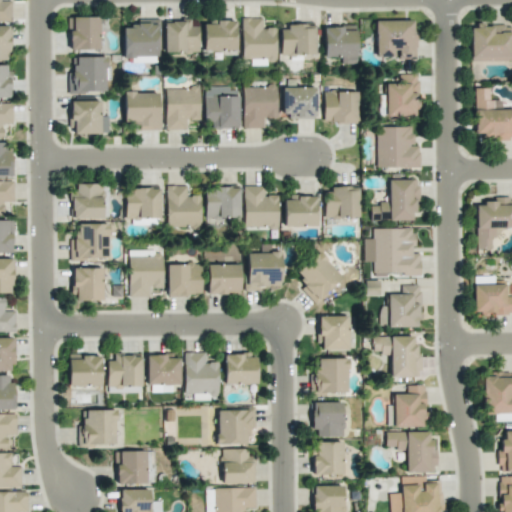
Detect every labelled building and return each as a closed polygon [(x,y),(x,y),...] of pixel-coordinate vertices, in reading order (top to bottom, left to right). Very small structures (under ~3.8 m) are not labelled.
[(0,0),(0,21),(10,21),(9,0),(0,0)] [(67,17),(68,50),(98,49),(97,17),(67,17)] [(260,18),(239,18),(240,59),(249,59),(249,64),(275,64),(274,28),(260,28),(260,18)] [(156,57),(157,19),(135,19),(135,26),(121,26),(121,56),(156,57)] [(201,25),(202,51),(235,50),(234,20),(214,21),(215,24),(201,25)] [(411,20),(373,21),(374,57),(395,57),(395,59),(415,59),(415,28),(411,28),(411,20)] [(163,53),(198,52),(197,26),(189,26),(189,21),(162,22),(163,53)] [(0,25),(0,60),(9,60),(9,25),(0,25)] [(279,25),(279,55),(314,55),(313,25),(279,25)] [(322,57),(339,57),(339,65),(355,64),(354,25),(322,26),(322,57)] [(469,62),(510,62),(510,25),(469,25),(469,62)] [(104,56),(71,57),(71,73),(66,73),(66,93),(104,92),(104,56)] [(0,97),(8,98),(9,65),(0,64),(0,97)] [(385,117),(416,116),(415,74),(397,74),(397,83),(384,83),(385,117)] [(276,86),(240,87),(241,128),(262,128),(262,118),(276,118),(276,86)] [(197,87),(163,88),(164,130),(184,130),(184,120),(198,120),(197,87)] [(313,87),(280,87),(281,118),(314,117),(313,87)] [(202,88),(202,121),(210,120),(210,129),(237,129),(236,88),(202,88)] [(488,88),(473,88),(473,133),(481,133),(481,139),(511,138),(511,109),(500,109),(500,100),(488,100),(488,88)] [(321,91),(322,123),(356,122),(355,91),(321,91)] [(122,121),(138,121),(138,131),(158,130),(157,92),(122,92),(122,121)] [(69,101),(69,134),(107,133),(106,116),(99,116),(98,101),(69,101)] [(0,138),(1,138),(1,125),(11,124),(10,103),(0,103),(0,138)] [(418,168),(418,146),(410,146),(410,127),(374,127),(374,168),(418,168)] [(0,142),(0,176),(10,176),(9,142),(0,142)] [(416,179),(387,180),(387,204),(369,204),(369,221),(409,220),(409,212),(413,212),(413,202),(416,202),(416,179)] [(0,215),(2,215),(1,202),(12,202),(12,180),(0,180),(0,215)] [(101,184),(74,183),(74,192),(70,192),(69,218),(100,219),(101,184)] [(185,185),(164,185),(164,227),(199,228),(199,196),(185,196),(185,185)] [(238,218),(238,186),(203,187),(204,219),(238,218)] [(276,195),(261,196),(261,186),(241,186),(242,228),(277,227),(276,195)] [(321,188),(323,218),(357,217),(356,187),(321,188)] [(158,218),(158,188),(123,188),(123,223),(143,222),(143,218),(158,218)] [(282,197),(282,226),(315,226),(314,196),(282,197)] [(474,250),(489,249),(489,238),(493,238),(492,229),(511,228),(511,197),(494,198),(494,202),(473,203),(474,250)] [(0,252),(11,253),(11,220),(0,220),(0,252)] [(73,224),(73,239),(68,239),(68,259),(106,259),(106,223),(73,224)] [(418,276),(418,253),(412,254),(412,228),(370,229),(370,238),(361,238),(362,262),(371,262),(372,275),(402,275),(402,276),(418,276)] [(160,251),(126,251),(127,297),(148,297),(147,288),(161,288),(160,251)] [(244,253),(245,291),(264,291),(264,286),(279,286),(279,252),(244,253)] [(312,303),(340,278),(317,252),(294,272),(305,284),(300,289),(312,303)] [(0,258),(0,292),(12,293),(12,258),(0,258)] [(164,264),(165,296),(199,295),(199,263),(164,264)] [(238,265),(206,264),(205,293),(238,294),(238,265)] [(101,300),(100,268),(71,268),(71,301),(101,300)] [(503,280),(492,281),(491,276),(472,277),(473,284),(503,283),(503,280)] [(471,316),(485,316),(485,315),(511,314),(511,295),(502,296),(502,284),(471,284),(471,316)] [(418,327),(417,285),(399,285),(399,294),(386,294),(386,306),(377,306),(377,327),(418,327)] [(0,331),(13,332),(13,311),(3,312),(3,298),(0,297),(0,331)] [(347,349),(346,316),(316,316),(316,343),(320,343),(320,350),(347,349)] [(414,336),(371,336),(371,355),(389,354),(389,377),(419,377),(418,354),(414,354),(414,336)] [(0,337),(0,370),(13,370),(12,337),(0,337)] [(183,400),(217,400),(216,362),(203,362),(203,352),(182,353),(183,400)] [(67,386),(99,385),(99,354),(66,355),(67,386)] [(139,354),(112,355),(112,360),(105,361),(106,393),(125,392),(124,386),(140,385),(139,354)] [(178,385),(178,358),(171,357),(171,354),(145,354),(144,384),(178,385)] [(255,354),(222,354),(222,385),(255,384),(255,354)] [(345,393),(346,359),(316,358),(315,374),(308,374),(308,392),(345,393)] [(511,413),(511,372),(482,373),(481,414),(511,413)] [(0,409),(13,410),(12,375),(0,375),(0,409)] [(423,426),(422,385),(404,385),(405,393),(392,393),(392,405),(385,405),(385,427),(423,426)] [(340,402),(311,402),(312,437),(341,436),(340,402)] [(246,445),(246,429),(253,429),(253,409),(215,410),(215,445),(246,445)] [(114,445),(113,410),(80,410),(80,424),(76,425),(76,446),(114,445)] [(0,414),(0,448),(9,448),(8,436),(15,436),(14,414),(0,414)] [(429,431),(383,432),(383,449),(403,449),(404,473),(431,473),(431,464),(435,464),(435,450),(430,450),(429,431)] [(511,431),(500,431),(501,453),(496,453),(497,472),(511,471),(511,431)] [(340,442),(314,442),(314,455),(311,455),(311,475),(341,474),(340,442)] [(220,484),(252,483),(252,462),(246,462),(246,449),(219,449),(220,484)] [(114,484),(145,483),(145,451),(113,451),(114,484)] [(0,487),(19,487),(19,466),(10,467),(9,452),(0,452),(0,487)] [(437,511),(437,508),(440,508),(439,482),(423,483),(423,476),(398,477),(399,493),(387,493),(387,511),(437,511)] [(497,511),(511,511),(511,476),(497,477),(497,511)] [(341,511),(341,485),(311,486),(311,511),(341,511)] [(203,488),(203,511),(243,511),(244,508),(254,508),(253,487),(203,488)] [(148,489),(117,490),(117,511),(159,511),(159,501),(149,501),(148,489)] [(26,511),(26,491),(0,491),(0,511),(26,511)]
